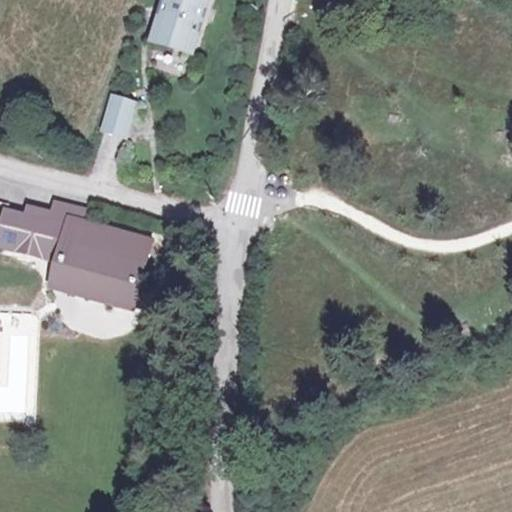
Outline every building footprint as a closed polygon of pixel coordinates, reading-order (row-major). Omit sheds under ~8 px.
[(208,0),(166,0),(155,37),(194,49),(208,0)] [(111,96),(108,107),(134,114),(137,104),(111,96)] [(134,114),(108,107),(102,130),(127,138),(134,114)] [(92,209),(53,200),(49,214),(26,208),(24,218),(2,212),(0,218),(0,244),(37,254),(41,253),(57,256),(53,273),(136,294),(151,241),(88,225),(92,209)] [(136,294),(53,273),(49,286),(132,309),(136,294)]
